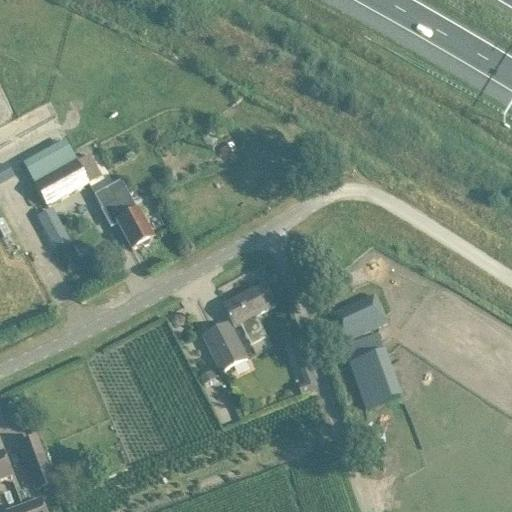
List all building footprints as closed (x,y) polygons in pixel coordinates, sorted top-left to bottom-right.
[(76,162),(33,186),(46,209),(88,185),(76,162)] [(117,224),(122,234),(132,252),(153,240),(130,198),(131,197),(130,196),(121,182),(94,197),(111,228),(117,224)] [(51,211),(37,219),(55,251),(69,243),(51,211)] [(255,357),(271,349),(255,318),(276,307),(265,286),(224,308),(233,326),(235,328),(239,326),(255,357)] [(388,326),(383,315),(375,297),(330,318),(341,346),(359,339),(388,326)] [(229,326),(203,339),(221,374),(247,361),(238,343),(229,326)] [(298,341),(289,344),(304,386),(298,388),(301,397),(302,397),(316,392),(317,391),(298,341)] [(211,373),(199,379),(203,387),(215,381),(211,373)] [(17,447),(36,495),(55,488),(37,440),(17,447)] [(0,482),(12,478),(9,472),(2,453),(0,454),(0,482)] [(44,511),(41,502),(9,511),(44,511)]
